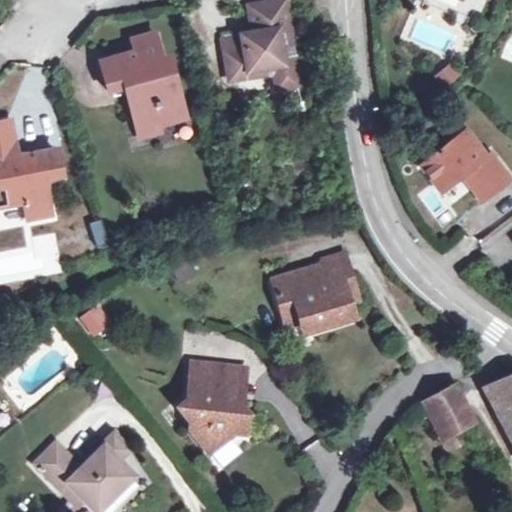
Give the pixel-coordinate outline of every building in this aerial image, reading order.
[(9,0),(7,4),(13,9),(19,1),(18,0),(9,0)] [(245,50),(225,54),(230,81),(250,78),(250,72),(266,69),(277,68),(281,91),(299,87),(294,59),(282,61),(281,49),(292,48),(284,4),(250,10),(254,35),(243,38),(245,50)] [(137,51),(158,45),(156,34),(134,40),(137,51)] [(245,50),(243,38),(223,41),(225,54),(245,50)] [(158,45),(137,51),(104,61),(111,85),(133,79),(143,115),(136,118),(142,138),(162,132),(161,126),(187,118),(174,74),(167,77),(162,59),(158,45)] [(282,61),(294,59),(292,48),(281,49),(282,61)] [(167,77),(174,74),(170,57),(162,59),(167,77)] [(444,89),(463,76),(453,62),(434,75),(444,89)] [(250,72),(250,78),(267,75),(266,69),(250,72)] [(133,79),(111,85),(113,93),(128,88),(136,118),(143,115),(133,79)] [(0,124),(0,187),(5,187),(9,207),(25,203),(29,220),(51,215),(43,179),(60,176),(55,151),(16,158),(9,123),(0,124)] [(442,189),(463,174),(468,170),(486,195),(511,177),(492,151),(485,156),(466,130),(422,163),(442,189)] [(468,170),(463,174),(481,199),(486,195),(468,170)] [(5,187),(0,187),(0,209),(9,207),(5,187)] [(319,263),(320,266),(326,284),(343,279),(346,289),(355,286),(345,255),(319,263)] [(326,284),(320,266),(274,282),(283,312),(299,307),(311,314),(316,331),(355,318),(346,289),(343,279),(326,284)] [(90,334),(110,328),(104,306),(83,312),(90,334)] [(299,307),(283,312),(287,328),(302,323),(306,334),(316,331),(311,314),(299,307)] [(221,384),(223,367),(191,362),(186,401),(179,408),(190,421),(189,430),(209,454),(232,435),(232,428),(249,413),(244,407),(226,385),(221,384)] [(226,385),(244,407),(247,370),(223,367),(221,384),(226,385)] [(500,409),(511,403),(511,374),(487,386),(500,409)] [(443,440),(463,430),(476,423),(457,386),(442,394),(424,404),(443,440)] [(511,403),(500,409),(511,431),(511,403)] [(232,428),(232,435),(247,436),(249,413),(232,428)] [(468,440),(463,430),(443,440),(449,451),(468,440)] [(37,466),(65,495),(73,487),(87,501),(98,511),(99,511),(135,477),(120,462),(131,451),(116,435),(95,454),(97,456),(82,470),(58,445),(37,466)] [(73,487),(65,495),(79,509),(87,501),(73,487)]
